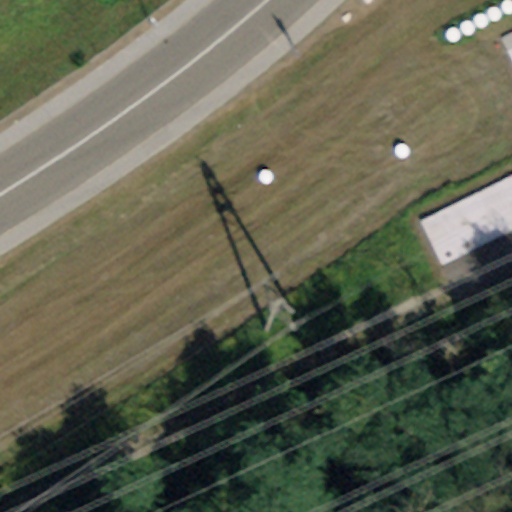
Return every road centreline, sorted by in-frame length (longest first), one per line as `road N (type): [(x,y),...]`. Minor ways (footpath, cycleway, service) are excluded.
road 1 (track): [(0,509),(511,251)]
road 2 (primary): [(0,194),(116,119),(265,0)]
